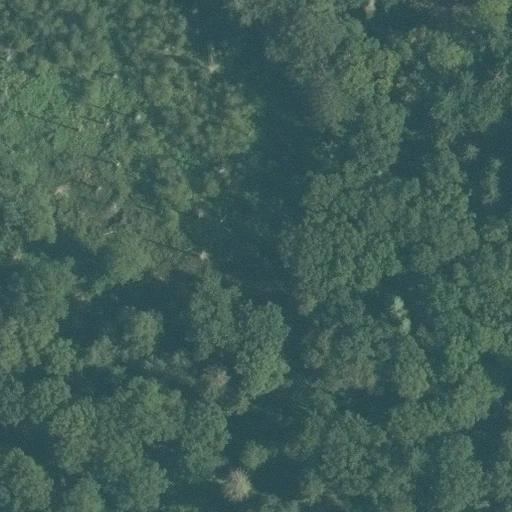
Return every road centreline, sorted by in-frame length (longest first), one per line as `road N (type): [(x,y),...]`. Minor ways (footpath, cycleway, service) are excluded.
road 1 (track): [(0,439),(511,438)]
road 2 (track): [(259,0),(511,255)]
